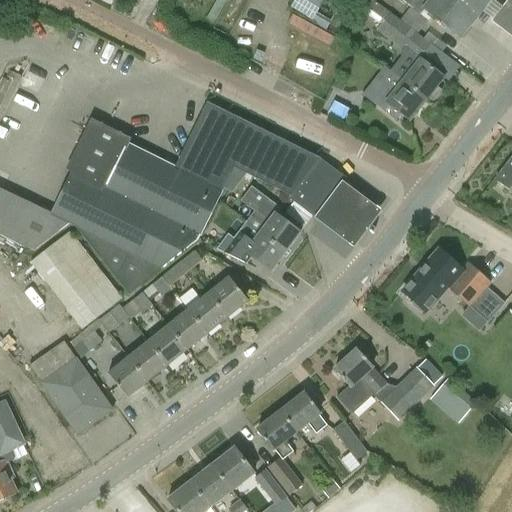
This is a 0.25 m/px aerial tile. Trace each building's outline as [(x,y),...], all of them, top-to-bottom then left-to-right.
[(220,20),(229,0),(220,0),(212,17),(220,20)] [(289,23),(333,46),(338,36),(331,32),(338,20),(324,12),(329,3),(324,0),(297,0),(293,9),(296,11),(289,23)] [(459,39),(489,0),(398,0),(418,15),(418,16),(419,17),(423,11),(459,39)] [(511,39),(511,0),(502,0),(482,25),(507,45),(511,39)] [(418,60),(430,43),(390,13),(376,31),(406,54),(416,62),(418,60)] [(402,82),(426,100),(428,98),(432,102),(440,92),(436,88),(443,78),(419,60),(419,61),(418,60),(416,62),(406,54),(399,62),(411,71),(402,82)] [(386,102),(384,104),(408,122),(426,100),(402,82),(394,91),(383,82),(375,92),(386,102)] [(104,190),(199,237),(200,237),(234,168),(289,197),(287,199),(311,217),(335,185),(329,167),(318,158),(317,159),(316,157),(315,158),(206,104),(174,169),(128,146),(126,145),(104,189),(104,190)] [(66,170),(71,173),(104,189),(126,145),(128,146),(131,139),(91,119),(66,170)] [(511,195),(511,158),(494,181),(511,195)] [(128,297),(160,271),(196,242),(199,237),(104,190),(104,189),(71,173),(51,214),(50,216),(69,225),(74,228),(128,297)] [(245,224),(284,253),(299,234),(275,215),(280,209),(251,187),(241,201),(255,211),(245,224)] [(50,216),(51,214),(0,189),(0,236),(34,252),(69,225),(50,216)] [(368,213),(338,192),(314,226),(345,247),(368,213)] [(216,250),(240,261),(245,254),(270,273),(284,253),(245,224),(234,239),(227,235),(216,250)] [(81,331),(121,300),(69,233),(29,264),(81,331)] [(181,262),(189,272),(202,261),(194,251),(181,262)] [(429,286),(440,295),(446,288),(469,308),(487,324),(504,304),(487,288),(491,283),(468,263),(461,271),(438,251),(426,264),(438,275),(429,286)] [(161,278),(172,291),(173,290),(170,287),(189,272),(181,262),(161,278)] [(433,304),(440,295),(429,286),(438,275),(426,264),(401,292),(413,303),(411,305),(420,314),(422,311),(425,313),(433,304)] [(172,291),(161,278),(152,285),(163,298),(172,291)] [(228,278),(207,295),(227,319),(247,302),(228,278)] [(122,308),(131,320),(141,313),(142,314),(152,307),(143,294),(122,308)] [(187,311),(207,335),(227,319),(207,295),(187,311)] [(99,320),(107,332),(118,325),(118,326),(128,319),(119,306),(99,320)] [(187,311),(167,327),(186,351),(207,335),(187,311)] [(186,351),(167,327),(147,343),(166,367),(186,351)] [(84,357),(102,343),(94,333),(76,347),(84,357)] [(77,435),(110,411),(63,343),(29,367),(77,435)] [(147,343),(128,359),(147,383),(166,367),(147,343)] [(333,372),(347,387),(336,398),(351,415),(373,396),(380,403),(395,388),(387,385),(371,368),(372,367),(357,351),(333,372)] [(147,383),(128,359),(107,375),(126,399),(147,383)] [(395,388),(380,403),(398,422),(434,387),(416,369),(395,388)] [(438,392),(466,416),(475,405),(447,381),(438,392)] [(317,415),(320,414),(305,395),(281,414),(295,433),(307,424),(316,435),(326,427),(317,415)] [(12,475),(7,464),(14,461),(10,453),(25,446),(4,402),(0,404),(0,501),(16,494),(9,477),(12,475)] [(293,453),(284,441),(295,433),(281,414),(256,432),(270,451),(273,449),(282,461),(293,453)] [(367,453),(344,423),(333,431),(356,461),(367,453)] [(231,492),(253,475),(234,450),(211,466),(231,492)] [(209,509),(231,492),(211,466),(189,483),(209,509)] [(275,508),(287,499),(265,471),(254,480),(275,508)] [(293,473),(280,484),(289,497),(303,486),(293,473)] [(176,511),(204,511),(209,509),(189,483),(167,500),(176,511)]
